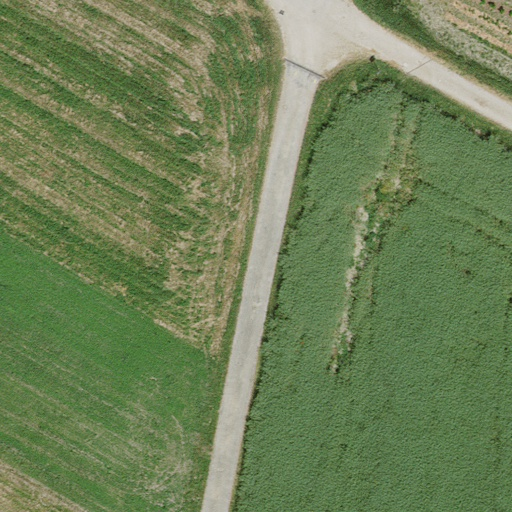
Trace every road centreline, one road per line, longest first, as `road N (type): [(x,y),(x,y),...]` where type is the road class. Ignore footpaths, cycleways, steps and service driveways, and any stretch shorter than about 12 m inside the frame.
road 1 (track): [(216,511),(256,292),(324,8)]
road 2 (track): [(511,113),(324,8)]
